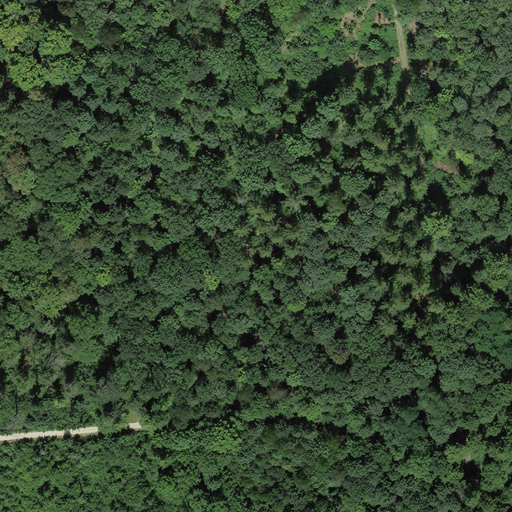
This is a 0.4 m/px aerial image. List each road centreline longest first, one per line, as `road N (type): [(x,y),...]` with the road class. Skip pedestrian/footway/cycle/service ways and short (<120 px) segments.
road 1 (track): [(511,505),(304,421),(0,441)]
road 2 (track): [(475,486),(396,0)]
road 3 (track): [(143,429),(67,0)]
